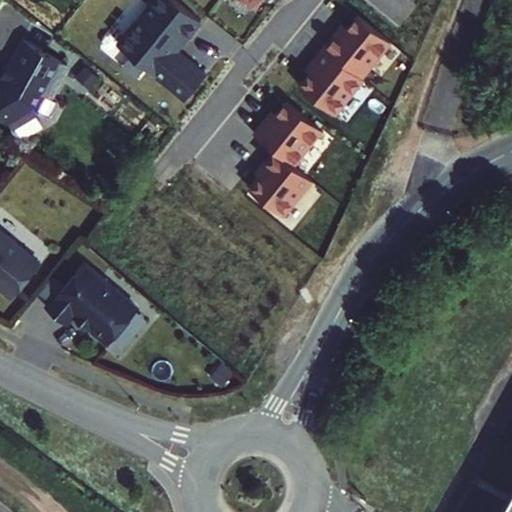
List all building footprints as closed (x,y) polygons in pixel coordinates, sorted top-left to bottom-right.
[(152,0),(119,43),(188,97),(208,72),(179,48),(202,18),(178,0),(152,0)] [(325,46),(363,76),(391,41),(358,14),(348,26),(340,37),(335,33),(325,46)] [(344,23),(335,33),(340,37),(348,26),(344,23)] [(66,64),(22,39),(9,62),(9,64),(10,65),(4,75),(3,74),(0,76),(0,106),(13,125),(37,109),(35,105),(44,90),(51,90),(66,64)] [(363,76),(325,46),(315,58),(319,61),(310,71),(300,84),(336,113),(365,78),(363,76)] [(310,71),(319,61),(315,58),(307,69),(310,71)] [(84,62),(77,72),(90,83),(98,73),(84,62)] [(275,148),(294,164),(323,128),(287,99),(277,112),(269,123),(265,120),(255,132),(275,148)] [(265,120),(269,123),(277,112),(273,109),(265,120)] [(294,164),(275,148),(265,161),(270,165),(261,175),(251,188),(284,214),(313,179),(294,164)] [(261,175),(270,165),(265,161),(257,172),(261,175)] [(198,162),(184,180),(207,197),(221,178),(198,162)] [(39,264),(0,231),(0,288),(12,298),(39,264)] [(85,261),(48,305),(67,321),(75,312),(78,314),(90,324),(110,341),(139,306),(85,261)] [(511,511),(511,429),(472,511),(511,511)]
